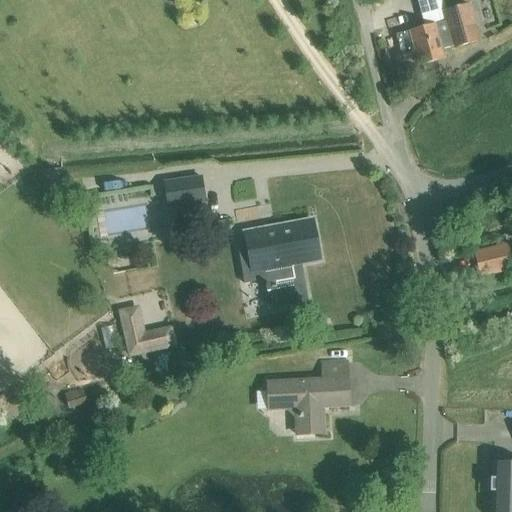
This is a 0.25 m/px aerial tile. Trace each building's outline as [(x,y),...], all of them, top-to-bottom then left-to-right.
[(416,0),(424,28),(401,35),(407,57),(415,55),(419,67),(442,60),(440,51),(454,47),(454,49),(478,42),(468,6),(445,12),(441,0),(416,0)] [(202,177),(163,183),(168,210),(206,205),(202,177)] [(247,252),(238,254),(244,285),(265,281),(266,286),(265,286),(266,293),(267,293),(270,311),(279,309),(298,306),(290,266),(301,264),(300,259),(318,255),(312,222),(244,234),(247,252)] [(479,279),(511,270),(506,246),(474,254),(479,279)] [(133,310),(120,313),(129,356),(174,346),(171,332),(140,339),(133,310)] [(323,435),(322,409),(348,408),(347,380),(266,384),(268,412),(286,411),(295,418),(295,437),(323,435)] [(511,511),(511,464),(493,464),(493,480),(489,479),(489,493),(493,493),(492,511),(511,511)]
